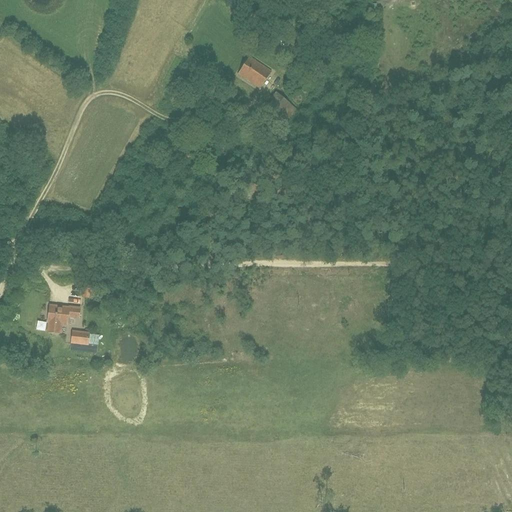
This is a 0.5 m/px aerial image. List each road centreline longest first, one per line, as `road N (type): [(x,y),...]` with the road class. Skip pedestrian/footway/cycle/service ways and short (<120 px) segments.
road 1 (track): [(14,261),(127,269),(511,262)]
road 2 (track): [(17,249),(93,97),(120,95),(173,119),(248,105),(297,61),(320,0)]
